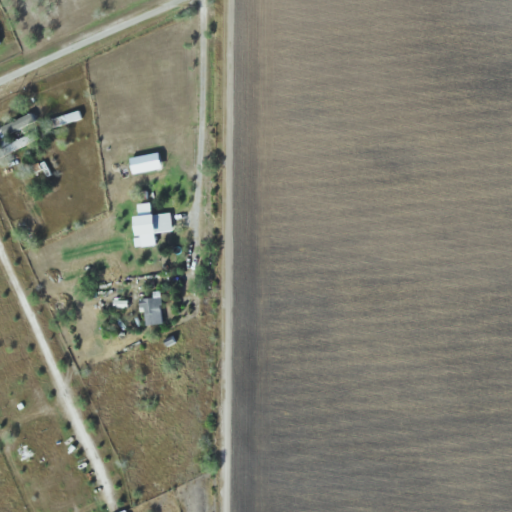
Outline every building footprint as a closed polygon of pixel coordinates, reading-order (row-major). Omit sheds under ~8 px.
[(85,118),(82,111),(53,121),(55,128),(85,118)] [(0,147),(0,157),(0,158),(40,139),(36,130),(0,147)] [(165,169),(164,155),(132,158),(133,172),(165,169)] [(174,213),(155,215),(155,204),(140,205),(142,236),(176,233),(174,213)] [(145,298),(145,325),(165,325),(165,298),(145,298)]
